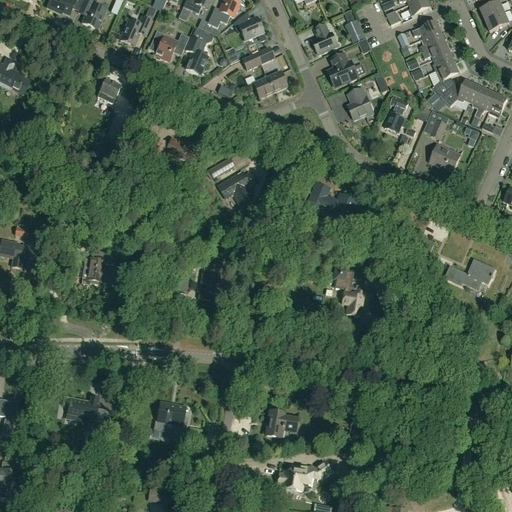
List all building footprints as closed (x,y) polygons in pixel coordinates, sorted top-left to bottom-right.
[(69,0),(50,0),(46,9),(55,14),(56,12),(69,17),(76,3),(69,0)] [(84,0),(81,7),(88,10),(81,25),(97,32),(106,12),(93,6),(96,0),(84,0)] [(186,0),(182,10),(177,21),(182,23),(185,16),(185,14),(186,11),(198,16),(201,9),(207,11),(211,0),(186,0)] [(211,17),(207,26),(217,30),(220,23),(226,26),(229,18),(233,19),(239,5),(228,0),(224,0),(215,20),(211,17)] [(358,0),(354,0),(349,2),(352,11),(361,7),(358,0)] [(425,0),(423,0),(409,7),(410,11),(408,12),(411,19),(430,10),(425,0)] [(381,7),(384,13),(389,10),(387,4),(381,7)] [(485,23),(504,14),(499,4),(480,12),(485,23)] [(386,17),(391,28),(400,23),(395,13),(386,17)] [(504,14),(485,23),(490,34),(509,25),(504,14)] [(246,15),(233,25),(237,35),(239,36),(241,35),(244,42),(257,37),(258,39),(263,37),(265,42),(266,42),(256,20),(252,22),(246,15)] [(145,38),(152,23),(141,19),(138,26),(128,22),(120,42),(128,46),(128,45),(134,48),(139,36),(145,38)] [(345,27),(353,46),(365,40),(357,22),(345,27)] [(424,41),(441,34),(436,23),(412,33),(414,38),(422,37),(424,41)] [(312,43),(318,57),(338,49),(332,35),(329,36),(325,27),(314,32),(317,38),(319,37),(320,40),(312,43)] [(219,33),(206,28),(204,32),(217,38),(219,33)] [(169,63),(175,50),(182,53),(188,40),(180,36),(177,44),(163,38),(164,37),(156,33),(148,52),(156,55),(155,57),(169,63)] [(441,34),(424,41),(426,45),(419,50),(422,55),(445,44),(444,42),(446,41),(444,36),(442,37),(441,34)] [(409,47),(404,35),(397,38),(402,50),(407,48),(409,47)] [(192,55),(185,71),(196,76),(198,75),(200,76),(208,59),(200,56),(199,53),(203,44),(191,39),(185,52),(192,55)] [(366,40),(358,44),(363,56),(372,53),(366,40)] [(445,44),(422,55),(424,61),(431,58),(433,62),(450,54),(445,44)] [(401,51),(404,58),(406,57),(410,55),(407,48),(402,50),(401,51)] [(269,49),(255,55),(260,66),(274,60),(269,49)] [(450,54),(433,62),(435,66),(432,68),(435,73),(454,65),(450,54)] [(260,66),(255,55),(242,61),(247,72),(260,66)] [(332,87),(334,87),(335,89),(350,82),(351,84),(357,81),(356,80),(358,79),(351,64),(347,66),(343,57),(332,62),(336,71),(328,74),(331,81),(330,82),(332,87)] [(30,84),(20,78),(21,76),(11,71),(15,65),(6,60),(3,67),(1,66),(0,67),(0,87),(10,92),(11,90),(23,96),(30,84)] [(227,64),(225,61),(222,60),(220,61),(218,64),(220,67),(223,68),(226,67),(227,64)] [(410,72),(419,68),(416,60),(407,64),(410,72)] [(454,65),(435,73),(435,74),(438,73),(439,76),(437,78),(440,84),(433,90),(441,100),(454,88),(447,81),(459,76),(454,65)] [(414,82),(424,78),(420,69),(411,74),(414,82)] [(280,73),(266,79),(273,95),(287,89),(280,73)] [(379,87),(386,84),(384,80),(382,76),(375,79),(379,87)] [(266,79),(252,85),(259,101),(273,95),(266,79)] [(121,87),(106,80),(97,99),(112,106),(115,101),(121,87)] [(460,94),(454,88),(441,100),(450,109),(457,102),(463,105),(465,102),(469,104),(476,87),(465,83),(460,94)] [(486,92),(476,87),(469,104),(472,106),(472,109),(477,111),(478,111),(486,92)] [(348,108),(354,122),(366,117),(366,119),(373,115),(366,99),(365,99),(362,91),(348,97),(351,104),(352,103),(353,106),(348,108)] [(478,111),(477,111),(474,118),(479,121),(481,117),(484,114),(485,111),(489,113),(497,97),(486,92),(478,111)] [(391,115),(384,130),(398,136),(401,128),(405,130),(408,122),(405,121),(401,119),(404,113),(405,113),(409,104),(393,97),(389,106),(395,109),(392,115),(391,115)] [(507,101),(497,97),(489,113),(493,115),(493,118),(499,120),(507,101)] [(413,118),(426,124),(431,113),(417,107),(413,118)] [(432,114),(428,124),(435,126),(438,117),(432,114)] [(446,127),(437,123),(431,138),(440,142),(446,127)] [(482,130),(493,135),(495,130),(484,125),(482,130)] [(405,135),(413,138),(416,133),(408,129),(405,135)] [(120,130),(111,145),(119,150),(128,135),(120,130)] [(472,132),(470,136),(471,140),(475,142),(479,135),(472,132)] [(100,161),(104,154),(101,152),(107,142),(97,137),(92,148),(93,148),(89,156),(100,161)] [(157,168),(164,152),(188,163),(193,150),(172,141),(170,145),(157,139),(153,148),(154,148),(147,163),(157,168)] [(437,147),(429,165),(439,169),(440,167),(453,173),(460,157),(437,147)] [(212,181),(234,168),(229,160),(207,172),(212,181)] [(191,188),(195,177),(187,174),(182,185),(191,188)] [(242,205),(251,200),(246,191),(255,186),(252,180),(247,183),(242,174),(218,188),(225,201),(236,194),(242,205)] [(329,191),(316,185),(304,213),(317,219),(320,211),(331,216),(328,223),(344,231),(350,218),(351,219),(354,212),(352,212),(356,203),(340,196),(337,203),(326,198),(329,191)] [(29,231),(16,229),(14,238),(27,240),(28,234),(29,231)] [(418,234),(413,246),(420,250),(425,240),(426,238),(418,234)] [(200,240),(189,237),(186,249),(198,251),(200,240)] [(429,256),(434,245),(425,240),(420,250),(419,252),(429,256)] [(1,242),(0,247),(0,257),(13,260),(11,269),(21,271),(22,262),(23,262),(26,249),(19,248),(19,246),(1,242)] [(203,274),(199,301),(212,303),(216,276),(217,271),(221,272),(223,261),(210,259),(209,267),(206,267),(205,275),(203,274)] [(488,286),(495,269),(474,260),(468,277),(450,269),(445,280),(461,287),(462,285),(478,292),(482,284),(488,286)] [(101,284),(101,282),(113,284),(115,271),(103,269),(104,263),(91,261),(87,282),(101,284)] [(344,292),(341,306),(348,307),(346,316),(360,319),(365,289),(355,287),(355,290),(351,290),(353,273),(348,272),(349,269),(334,267),(332,282),(334,283),(333,290),(344,292)] [(335,312),(317,309),(315,319),(334,322),(335,312)] [(250,331),(259,331),(259,318),(251,317),(250,331)] [(68,409),(67,416),(82,419),(82,423),(85,424),(83,434),(96,436),(93,451),(108,454),(110,443),(106,442),(108,428),(100,426),(94,425),(98,401),(90,399),(89,404),(70,401),(70,400),(63,398),(61,408),(68,409)] [(17,406),(7,404),(4,419),(2,435),(12,436),(17,406)] [(161,405),(158,424),(173,427),(171,439),(184,441),(187,424),(183,423),(185,409),(161,405)] [(266,437),(276,439),(278,428),(282,429),(281,430),(285,430),(285,429),(294,431),(295,424),(297,425),(298,421),(283,419),(284,417),(270,415),(266,437)] [(339,443),(342,429),(334,427),(331,438),(323,436),(321,446),(329,448),(331,441),(339,443)] [(126,450),(123,459),(133,462),(136,454),(126,450)] [(279,476),(277,486),(280,487),(280,489),(301,493),(302,486),(309,487),(311,479),(318,480),(319,479),(329,472),(323,463),(314,470),(299,467),(299,469),(291,468),(290,474),(283,473),(282,477),(279,476)] [(341,475),(357,496),(366,489),(363,485),(374,477),(364,465),(354,472),(350,467),(341,475)] [(0,470),(0,499),(13,502),(18,473),(1,470),(1,471),(0,470)] [(148,503),(172,507),(174,488),(150,485),(148,503)]
